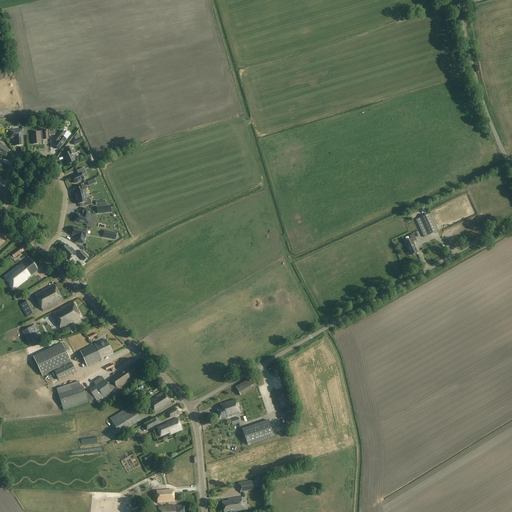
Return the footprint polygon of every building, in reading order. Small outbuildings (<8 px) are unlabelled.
[(23,146),(22,130),(9,131),(9,139),(14,139),(15,146),(23,146)] [(48,140),(47,131),(43,131),(39,131),(39,133),(31,133),(32,145),(41,144),(40,138),(43,138),(44,140),(48,140)] [(65,134),(60,131),(53,140),(56,142),(53,146),(59,150),(71,134),(67,131),(65,134)] [(75,140),(73,141),(74,146),(82,142),(80,138),(78,134),(74,138),(75,140)] [(74,153),(72,148),(66,150),(68,153),(63,155),(65,159),(68,164),(75,161),(71,154),(74,153)] [(82,176),(86,174),(84,168),(77,171),(78,174),(72,177),(75,184),(84,180),(82,176)] [(76,198),(86,196),(85,190),(87,190),(86,186),(78,187),(79,191),(74,192),(76,198)] [(87,200),(86,196),(76,198),(77,205),(83,203),(84,206),(91,205),(90,200),(87,200)] [(91,210),(83,209),(82,213),(83,214),(83,215),(76,214),(75,222),(88,224),(88,225),(93,226),(94,221),(95,221),(91,220),(92,218),(90,217),(91,210)] [(438,232),(429,214),(417,220),(425,237),(438,232)] [(86,230),(73,228),(72,236),(77,236),(76,243),(83,244),(84,238),(85,238),(86,230)] [(417,241),(414,234),(410,236),(411,239),(405,242),(411,256),(418,253),(415,246),(414,242),(417,241)] [(62,247),(60,250),(61,250),(60,251),(65,257),(65,258),(68,261),(76,253),(73,250),(72,250),(66,245),(63,248),(62,247)] [(21,252),(19,249),(11,255),(14,258),(21,252)] [(82,251),(78,255),(83,261),(87,257),(82,251)] [(38,271),(29,258),(3,277),(13,290),(38,271)] [(34,295),(38,303),(58,293),(54,285),(34,295)] [(15,296),(17,300),(24,297),(22,292),(15,296)] [(62,301),(58,293),(38,303),(42,311),(62,301)] [(35,314),(28,301),(24,303),(23,301),(20,303),(21,305),(20,306),(27,318),(35,314)] [(52,313),(56,321),(77,310),(72,302),(52,313)] [(77,310),(56,321),(61,329),(81,318),(77,310)] [(51,317),(38,323),(44,336),(57,330),(51,317)] [(41,341),(33,326),(22,332),(30,347),(41,341)] [(79,352),(86,367),(101,360),(103,358),(113,353),(106,340),(97,344),(97,343),(79,352)] [(71,362),(62,343),(33,357),(42,376),(71,362)] [(54,371),(59,381),(76,372),(71,363),(54,371)] [(133,376),(128,369),(119,375),(118,374),(110,379),(114,384),(109,387),(102,377),(93,382),(95,386),(89,390),(89,391),(85,392),(83,387),(81,388),(79,382),(57,389),(64,411),(88,403),(88,401),(95,399),(97,402),(127,381),(127,380),(133,376)] [(256,386),(251,378),(236,387),(240,395),(256,386)] [(171,404),(164,392),(155,397),(156,398),(148,402),(155,414),(171,404)] [(242,399),(248,420),(260,417),(257,406),(252,408),(251,402),(254,401),(253,397),(249,397),(242,399)] [(240,413),(235,400),(220,405),(222,408),(217,410),(220,419),(228,416),(228,417),(240,413)] [(145,418),(136,404),(110,419),(119,433),(145,418)] [(179,413),(176,408),(165,414),(168,419),(179,413)] [(240,423),(238,418),(230,420),(232,426),(240,423)] [(159,424),(156,419),(144,425),(146,430),(159,424)] [(182,430),(177,419),(167,423),(167,424),(157,429),(160,437),(169,433),(170,435),(182,430)] [(274,436),(268,420),(242,429),(247,445),(274,436)] [(240,493),(253,491),(251,481),(238,483),(240,493)] [(174,502),(173,490),(157,491),(158,503),(174,502)] [(242,503),(241,497),(228,500),(228,501),(222,502),(223,511),(226,511),(230,511),(229,511),(236,511),(247,510),(245,503),(242,503)]
